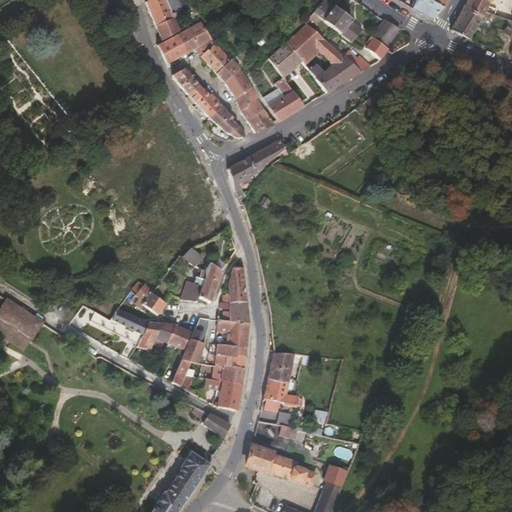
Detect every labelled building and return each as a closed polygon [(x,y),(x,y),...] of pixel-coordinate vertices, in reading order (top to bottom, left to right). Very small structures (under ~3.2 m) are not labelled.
[(150,0),(148,1),(146,3),(156,26),(174,18),(184,1),(183,0),(150,0)] [(443,11),(426,0),(390,0),(396,4),(398,0),(413,0),(419,4),(411,15),(430,24),(443,11)] [(426,0),(443,11),(448,0),(426,0)] [(468,0),(462,12),(479,21),(481,17),(490,1),(489,0),(468,0)] [(320,1),(317,4),(310,12),(314,17),(347,49),(348,48),(359,36),(320,1)] [(450,35),(468,43),(479,21),(462,12),(450,35)] [(174,18),(156,26),(163,40),(179,32),(174,18)] [(200,23),(176,36),(187,54),(195,49),(200,57),(215,44),(200,23)] [(501,36),(510,40),(511,36),(511,27),(506,25),(501,36)] [(307,27),(288,45),(308,74),(327,59),(329,63),(337,56),(307,27)] [(395,35),(382,27),(370,44),(383,53),(395,35)] [(176,36),(164,43),(157,46),(166,65),(187,54),(176,36)] [(230,60),(215,44),(200,57),(216,75),(230,60)] [(383,53),(370,44),(362,56),(377,66),(385,55),(383,53)] [(308,74),(288,45),(280,53),(270,61),(287,87),(308,74)] [(344,62),(337,56),(329,63),(334,70),(338,67),(344,62)] [(360,78),(370,72),(353,56),(344,62),(360,78)] [(240,69),(230,60),(216,75),(224,84),(240,69)] [(352,83),(360,78),(344,62),(338,67),(352,83)] [(342,88),(352,83),(338,67),(334,70),(330,73),(342,88)] [(184,68),(172,76),(181,88),(191,76),(184,68)] [(252,89),(240,69),(224,84),(235,99),(252,89)] [(330,73),(315,83),(325,98),(342,88),(330,73)] [(191,76),(181,88),(189,98),(200,86),(191,76)] [(200,86),(189,98),(198,109),(209,98),(200,86)] [(284,101),(269,110),(278,126),(301,112),(287,87),(279,92),(284,101)] [(256,100),(252,89),(235,99),(240,112),(246,121),(264,111),(256,100)] [(434,105),(435,102),(434,100),(433,98),(431,97),(429,96),(427,96),(424,97),(423,99),(422,101),(422,103),(423,106),(424,107),(427,109),(429,109),(431,108),(433,107),(434,105)] [(209,98),(198,109),(208,119),(218,109),(209,98)] [(152,111),(199,193),(149,222),(156,234),(155,235),(158,240),(211,209),(203,196),(218,187),(168,101),(152,111)] [(218,109),(208,119),(228,136),(235,127),(229,120),(230,118),(222,109),(220,110),(218,109)] [(273,125),(264,111),(246,121),(255,133),(274,126),(273,125)] [(355,136),(344,126),(337,134),(348,144),(355,136)] [(235,127),(228,136),(238,139),(241,139),(245,137),(235,127)] [(284,158),(288,155),(282,140),(227,171),(236,195),(246,189),(243,183),(262,172),(282,153),(284,158)] [(254,213),(260,218),(266,210),(259,205),(254,213)] [(195,257),(188,247),(177,255),(185,265),(195,257)] [(153,265),(162,272),(168,265),(160,258),(153,265)] [(248,303),(241,264),(234,265),(232,268),(231,297),(225,297),(225,303),(231,303),(248,303)] [(216,277),(216,275),(200,267),(197,276),(201,279),(199,284),(187,280),(184,290),(196,300),(206,307),(216,277)] [(130,284),(135,287),(141,276),(136,272),(130,284)] [(135,287),(133,289),(138,292),(133,301),(138,304),(141,300),(158,311),(165,298),(151,283),(150,284),(141,276),(135,287)] [(184,290),(181,297),(181,298),(195,304),(196,300),(184,290)] [(40,318),(5,294),(0,301),(0,313),(29,334),(40,318)] [(249,324),(248,303),(231,303),(227,316),(222,316),(221,319),(216,319),(217,321),(249,324)] [(117,307),(110,320),(109,322),(111,324),(110,325),(124,333),(127,327),(138,333),(135,336),(138,338),(150,318),(133,315),(117,307)] [(138,338),(136,344),(146,349),(149,343),(156,346),(159,340),(152,338),(160,323),(150,318),(138,338)] [(152,338),(159,340),(165,343),(173,326),(161,320),(160,323),(152,338)] [(195,320),(187,339),(199,345),(208,324),(195,320)] [(246,350),(249,324),(217,321),(216,332),(227,333),(222,346),(246,350)] [(165,343),(181,349),(188,333),(173,326),(165,343)] [(187,339),(178,358),(187,363),(191,364),(195,354),(199,345),(187,339)] [(153,352),(159,354),(160,355),(163,349),(156,346),(153,352)] [(246,361),(246,350),(222,346),(213,350),(213,355),(246,361)] [(294,360),(296,352),(276,351),(269,374),(288,379),(289,375),(294,360)] [(303,361),(305,352),(296,352),(294,360),(303,361)] [(220,366),(244,371),(246,361),(213,355),(211,365),(220,366)] [(178,358),(167,384),(176,389),(181,377),(187,363),(178,358)] [(215,390),(238,394),(244,371),(220,366),(215,390)] [(269,374),(264,393),(294,402),(297,391),(286,388),(288,379),(269,374)] [(213,399),(216,408),(236,412),(238,394),(215,390),(201,385),(197,393),(213,399)] [(277,418),(289,421),(293,408),(281,405),(277,418)] [(200,416),(190,410),(187,416),(197,422),(200,416)] [(325,424),(328,413),(316,410),(313,421),(325,424)] [(198,429),(217,444),(224,431),(204,419),(198,429)] [(306,445),(310,432),(303,430),(299,443),(306,445)] [(244,460),(248,461),(262,466),(262,463),(308,477),(312,465),(292,458),(293,453),(268,445),(269,443),(251,437),(244,460)] [(146,511),(172,511),(206,467),(189,455),(146,511)] [(325,511),(348,462),(326,456),(321,471),(325,472),(307,511),(306,511),(283,501),(277,511),(325,511)]
